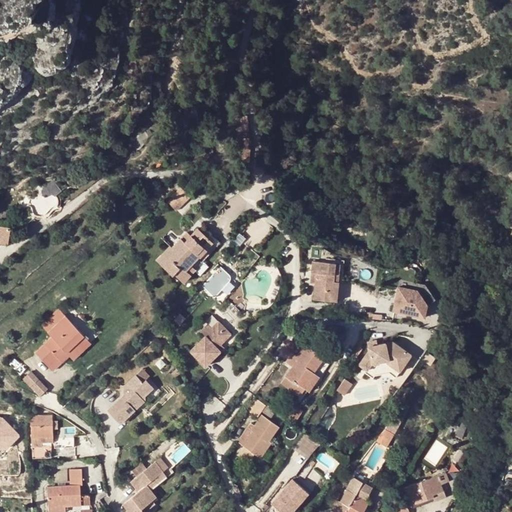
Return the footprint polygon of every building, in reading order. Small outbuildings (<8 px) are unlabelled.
[(237,125),(249,125),(249,116),(237,116),(237,125)] [(254,133),(239,133),(236,159),(250,173),(254,133)] [(9,227),(0,225),(0,242),(6,243),(9,227)] [(197,228),(190,235),(184,242),(180,238),(171,247),(169,246),(156,259),(172,274),(173,273),(182,282),(194,268),(190,264),(199,255),(200,256),(212,243),(197,228)] [(186,232),(180,238),(184,242),(190,235),(186,232)] [(238,234),(231,243),(237,247),(244,239),(238,234)] [(310,282),(309,299),(332,301),(333,282),(328,281),(329,261),(306,260),(305,273),(310,273),(310,282)] [(231,279),(219,267),(201,286),(213,298),(231,279)] [(429,302),(436,297),(424,281),(417,287),(429,302)] [(394,292),(399,298),(393,304),(393,309),(425,311),(426,299),(420,298),(420,292),(414,285),(395,284),(394,292)] [(41,325),(48,333),(64,316),(57,309),(41,325)] [(75,350),(86,339),(64,316),(48,333),(51,337),(35,352),(52,370),(62,360),(60,358),(71,346),(75,350)] [(230,333),(217,321),(211,328),(207,325),(200,332),(204,337),(190,351),(205,367),(220,351),(217,348),(220,344),(230,333)] [(60,358),(62,360),(68,355),(72,359),(89,343),(86,339),(75,350),(71,346),(60,358)] [(378,342),(369,344),(369,348),(359,362),(366,368),(364,371),(372,376),(374,374),(388,371),(395,375),(411,353),(392,339),(378,342)] [(325,357),(301,341),(287,362),(293,367),(287,376),(305,390),(309,393),(315,384),(317,385),(323,377),(321,376),(331,362),(325,357)] [(26,381),(33,388),(40,381),(33,373),(26,381)] [(305,390),(287,376),(282,382),(301,396),(305,390)] [(108,412),(120,426),(144,403),(144,398),(152,390),(144,382),(142,384),(135,377),(124,388),(124,395),(108,412)] [(353,383),(346,378),(338,389),(346,394),(353,383)] [(40,381),(33,388),(43,398),(50,391),(40,381)] [(267,405),(258,398),(250,411),(258,417),(267,405)] [(294,405),(285,418),(293,423),(302,411),(294,405)] [(51,420),(51,416),(37,415),(37,410),(30,410),(31,446),(42,446),(41,442),(41,437),(50,437),(52,437),(52,428),(51,420)] [(245,446),(261,457),(272,441),(270,439),(279,426),(263,415),(256,425),(252,430),(255,432),(252,436),(245,446)] [(461,416),(454,434),(461,436),(467,419),(461,416)] [(0,417),(0,446),(7,447),(20,435),(2,417),(0,417)] [(252,430),(256,425),(252,423),(239,442),(245,446),(252,436),(255,432),(252,430)] [(317,440),(321,443),(326,437),(322,434),(317,440)] [(390,448),(394,441),(384,436),(381,443),(390,448)] [(425,457),(434,464),(446,447),(437,441),(425,457)] [(42,446),(31,446),(32,457),(50,457),(50,442),(41,442),(42,446)] [(261,457),(245,446),(239,454),(249,462),(249,463),(254,467),(261,457)] [(155,461),(131,481),(138,490),(153,478),(162,471),(155,461)] [(68,469),(68,485),(81,485),(80,469),(68,469)] [(438,475),(441,483),(449,480),(446,472),(438,475)] [(411,505),(434,496),(433,494),(443,490),(441,483),(438,475),(399,489),(401,495),(393,498),(397,511),(409,511),(407,505),(410,504),(411,505)] [(353,477),(346,489),(340,500),(342,502),(338,510),(340,511),(362,511),(368,501),(363,498),(369,486),(353,477)] [(277,495),(270,503),(281,511),(289,511),(308,491),(291,478),(282,489),(284,490),(279,497),(277,495)] [(459,493),(465,495),(469,487),(463,484),(459,493)] [(77,485),(46,486),(47,504),(63,504),(78,503),(77,485)] [(130,497),(123,504),(129,511),(143,511),(141,509),(150,501),(144,495),(140,490),(133,495),(130,497)] [(144,495),(150,501),(156,497),(150,490),(144,495)] [(433,494),(434,496),(435,500),(446,496),(443,490),(433,494)]
